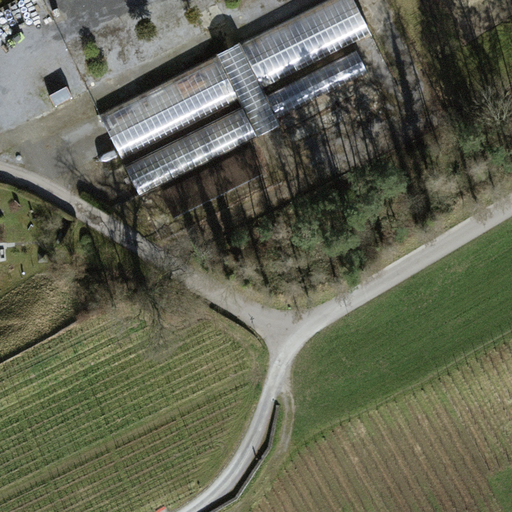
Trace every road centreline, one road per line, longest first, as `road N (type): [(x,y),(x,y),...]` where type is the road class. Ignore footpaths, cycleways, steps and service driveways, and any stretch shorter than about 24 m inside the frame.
road 1 (unclassified): [(293,338),(136,221),(0,178)]
road 2 (residential): [(511,205),(293,338)]
road 3 (track): [(293,338),(254,456),(207,511)]
